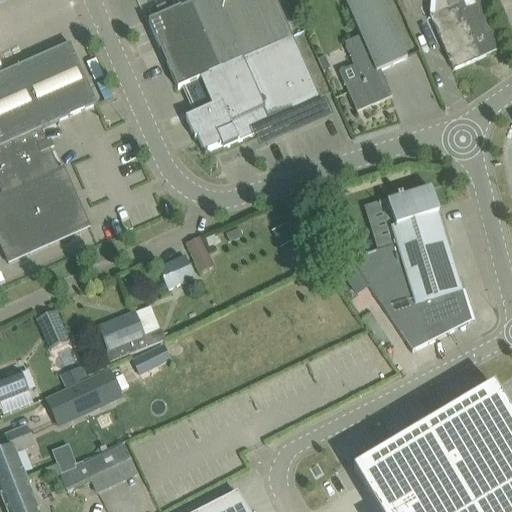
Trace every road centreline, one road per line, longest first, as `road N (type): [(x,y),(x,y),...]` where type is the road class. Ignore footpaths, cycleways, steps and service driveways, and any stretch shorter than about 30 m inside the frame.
road 1 (unclassified): [(284,511),(267,478),(284,451),(511,340)]
road 2 (unclassified): [(204,198),(234,200),(460,129)]
road 3 (residential): [(204,198),(195,224),(177,239),(0,311)]
road 4 (unclassified): [(92,0),(164,166),(204,198)]
road 5 (unclassified): [(511,305),(460,129)]
